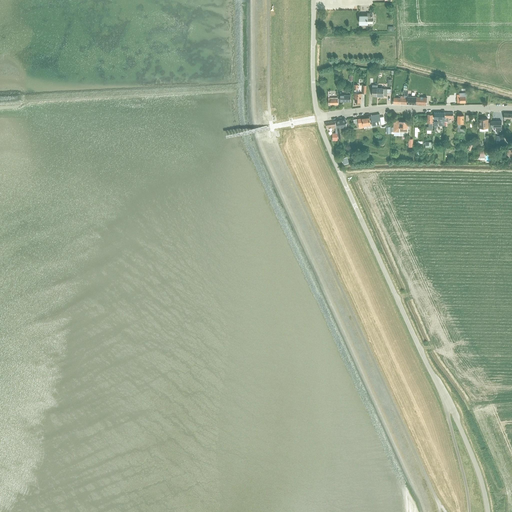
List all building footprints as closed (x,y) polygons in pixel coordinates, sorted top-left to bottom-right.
[(372,17),(372,13),(368,13),(368,16),(360,16),(360,24),(364,24),(364,25),(365,25),(366,25),(367,25),(367,24),(368,24),(368,21),(373,21),(373,20),(373,18),(373,17),(372,17)] [(384,88),(377,88),(377,96),(383,97),(383,95),(387,95),(387,94),(390,94),(390,89),(384,89),(384,88)] [(404,96),(404,104),(427,105),(427,97),(408,97),(408,92),(404,91),(404,96)] [(460,95),(457,95),(457,97),(457,103),(466,103),(466,97),(466,92),(460,93),(460,95)] [(394,98),(393,103),(404,104),(404,96),(401,96),(401,98),(394,98)] [(445,113),(434,112),(434,115),(434,119),(439,119),(439,126),(445,126),(445,121),(445,113)] [(445,113),(445,121),(447,121),(447,118),(453,118),(453,113),(445,113)] [(373,126),(381,125),(380,114),(371,115),(373,126)] [(364,125),(371,124),(370,118),(363,119),(363,118),(358,119),(359,128),(364,127),(364,125)] [(337,121),(337,125),(338,128),(337,128),(339,138),(341,138),(343,138),(342,132),(341,128),(341,127),(344,127),(347,126),(347,123),(347,122),(346,122),(346,119),(342,120),(337,121)] [(488,119),(479,119),(480,128),(480,131),(488,131),(491,131),(491,128),(491,127),(491,123),(488,123),(488,119)] [(394,127),(391,127),(391,134),(394,134),(394,135),(408,135),(408,122),(400,122),(400,121),(394,120),(394,127)] [(337,121),(325,123),(326,125),(326,127),(332,126),(332,128),(336,128),(336,133),(332,133),(333,140),(338,140),(338,133),(337,128),(338,128),(337,125),(337,121)] [(502,121),(491,121),(491,123),(491,127),(498,127),(498,134),(502,134),(502,127),(502,121)]
